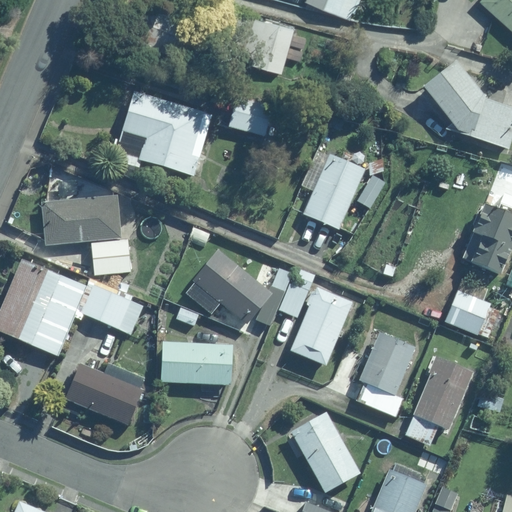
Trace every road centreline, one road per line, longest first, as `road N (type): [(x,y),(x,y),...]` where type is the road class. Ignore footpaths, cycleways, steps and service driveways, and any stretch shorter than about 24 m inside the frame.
road 1 (residential): [(0,437),(97,479),(206,482)]
road 2 (unclassified): [(63,0),(0,148)]
